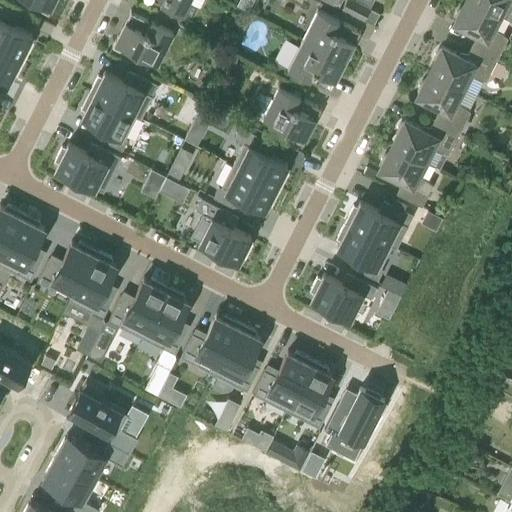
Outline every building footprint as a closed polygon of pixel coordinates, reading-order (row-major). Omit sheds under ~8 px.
[(29,0),(28,3),(48,13),(54,0),(29,0)] [(158,0),(183,12),(188,1),(200,7),(203,0),(158,0)] [(344,0),(341,7),(364,18),(364,17),(369,7),(355,0),(344,0)] [(455,19),(454,22),(477,34),(471,45),(496,58),(507,37),(492,26),(499,13),(472,0),(464,0),(462,6),(460,7),(459,7),(458,8),(457,10),(456,11),(455,13),(455,14),(455,16),(455,18),(455,19)] [(511,0),(472,0),(499,13),(511,19),(511,0)] [(0,3),(0,44),(24,57),(32,41),(29,39),(32,33),(14,24),(8,21),(13,10),(0,3)] [(369,7),(364,17),(373,22),(379,12),(369,7)] [(356,29),(317,9),(302,38),(345,60),(351,47),(348,45),(356,29)] [(133,12),(125,28),(121,26),(112,45),(131,55),(134,50),(157,62),(173,32),(133,12)] [(338,73),(345,60),(302,38),(287,67),(326,88),(335,71),(338,73)] [(0,44),(0,73),(9,78),(12,72),(16,74),(24,57),(0,44)] [(434,61),(429,70),(447,79),(461,87),(476,94),(484,79),(485,79),(496,58),(471,45),(465,57),(447,48),(442,45),(440,48),(439,49),(438,49),(436,50),(435,52),(434,53),(434,55),(433,56),(433,58),(433,59),(434,61)] [(225,59),(229,51),(219,46),(215,54),(225,59)] [(229,51),(225,59),(224,60),(233,65),(238,56),(229,51)] [(97,74),(89,90),(136,114),(136,115),(140,117),(158,83),(134,71),(128,82),(122,79),(104,70),(101,76),(97,74)] [(418,92),(416,95),(440,107),(434,119),(447,126),(459,131),(469,110),(476,94),(461,87),(447,79),(429,70),(424,79),(423,80),(422,81),(420,82),(419,83),(418,84),(418,86),(417,88),(417,89),(417,91),(418,92)] [(259,90),(250,109),(262,115),(286,127),(283,132),(303,143),(312,124),(309,122),(317,105),(278,85),(272,97),(259,90)] [(89,90),(81,107),(84,108),(81,114),(100,124),(105,127),(100,138),(122,149),(128,138),(125,136),(136,115),(136,114),(89,90)] [(215,106),(203,101),(194,119),(205,125),(215,106)] [(396,134),(392,144),(424,160),(440,168),(447,152),(448,153),(459,131),(447,126),(434,119),(428,130),(405,119),(403,121),(402,122),(400,123),(399,124),(398,125),(397,126),(396,128),(396,130),(396,131),(396,133),(396,134)] [(243,141),(232,163),(279,187),(288,171),(284,169),(287,163),(269,154),(263,151),(269,140),(239,125),(234,136),(243,141)] [(61,145),(54,159),(58,161),(55,166),(68,172),(66,176),(80,183),(82,179),(104,189),(121,154),(98,142),(92,153),(86,150),(68,141),(65,147),(61,145)] [(380,166),(379,169),(402,180),(396,192),(421,205),(432,184),(418,173),(424,160),(392,144),(387,153),(386,153),(384,154),(383,155),(382,156),(381,158),(380,159),(380,161),(380,163),(380,164),(380,166)] [(178,176),(183,167),(173,163),(169,172),(178,176)] [(219,184),(213,195),(235,206),(240,195),(246,198),(264,208),(267,202),(271,203),(279,187),(232,163),(221,185),(219,184)] [(161,180),(164,174),(152,169),(149,175),(161,180)] [(166,176),(160,189),(166,192),(173,180),(166,176)] [(202,211),(190,235),(212,245),(210,249),(224,256),(225,253),(238,259),(241,254),(244,256),(251,242),(248,240),(251,235),(232,226),(225,222),(231,211),(225,208),(201,196),(195,207),(202,211)] [(392,202),(403,208),(405,202),(394,197),(392,202)] [(353,204),(345,220),(392,244),(391,245),(396,247),(413,213),(403,208),(392,202),(389,201),(384,212),(378,209),(359,200),(356,206),(353,204)] [(0,257),(23,213),(7,205),(5,208),(0,205),(0,257)] [(23,213),(0,257),(0,263),(31,279),(42,257),(31,251),(43,228),(37,225),(39,221),(23,213)] [(345,220),(336,237),(340,238),(337,244),(355,254),(361,257),(355,268),(377,279),(383,267),(381,266),(391,245),(392,244),(345,220)] [(48,258),(37,280),(48,286),(52,279),(73,290),(74,290),(95,247),(79,239),(77,243),(71,240),(62,258),(59,264),(48,258)] [(73,290),(68,298),(103,316),(115,292),(104,286),(107,280),(116,262),(110,259),(112,256),(95,247),(74,290),(73,290)] [(338,310),(351,316),(363,292),(371,296),(376,285),(353,273),(348,284),(325,273),(322,279),(317,276),(310,291),(315,293),(313,297),(325,303),(324,306),(337,312),(338,310)] [(120,295),(108,318),(141,335),(167,284),(151,276),(149,279),(143,276),(134,294),(131,300),(120,295)] [(396,277),(390,289),(400,294),(406,282),(396,277)] [(167,284),(141,335),(175,352),(187,329),(176,323),(179,317),(188,299),(182,296),(184,292),(167,284)] [(388,289),(383,299),(394,304),(399,294),(388,289)] [(410,295),(387,338),(411,351),(434,309),(410,295)] [(192,331),(180,355),(213,372),(239,321),(223,312),(221,316),(215,313),(206,331),(203,337),(192,331)] [(239,321),(213,372),(224,378),(247,389),(259,365),(248,360),(251,354),(260,336),(254,333),(256,329),(239,321)] [(0,340),(0,372),(17,382),(30,356),(0,340)] [(511,344),(503,340),(488,366),(503,374),(511,355),(511,344)] [(264,368),(252,392),(285,409),(311,357),(295,349),(293,352),(287,349),(278,368),(275,374),(264,368)] [(311,357),(285,409),(319,426),(331,402),(320,396),(323,390),(332,372),(326,369),(328,366),(311,357)] [(80,384),(67,409),(109,432),(123,407),(80,384)] [(326,429),(338,435),(342,427),(367,439),(387,400),(381,397),(383,394),(369,387),(368,390),(362,387),(349,413),(337,407),(326,429)] [(267,449),(275,431),(287,437),(295,420),(282,414),(275,429),(244,413),(234,432),(267,449)] [(118,426),(109,442),(129,453),(138,437),(118,426)] [(55,454),(94,476),(107,453),(68,431),(55,454)] [(447,433),(435,458),(437,459),(447,464),(449,465),(453,456),(461,440),(461,439),(451,434),(448,433),(447,433)] [(161,480),(177,448),(166,443),(151,475),(161,480)] [(307,450),(296,444),(288,461),(299,467),(307,450)] [(310,450),(301,468),(313,474),(322,456),(310,450)] [(42,478),(81,499),(94,476),(55,454),(42,478)] [(435,459),(428,473),(439,478),(446,465),(435,459)] [(505,496),(511,499),(511,465),(510,464),(497,491),(506,496),(505,496)] [(209,511),(210,511),(227,489),(205,473),(188,497),(209,511)] [(511,511),(511,499),(505,496),(504,499),(508,501),(501,511),(511,511)] [(55,511),(31,499),(23,511),(55,511)] [(201,511),(181,501),(175,511),(201,511)] [(412,503),(407,511),(420,511),(423,508),(412,503)]
